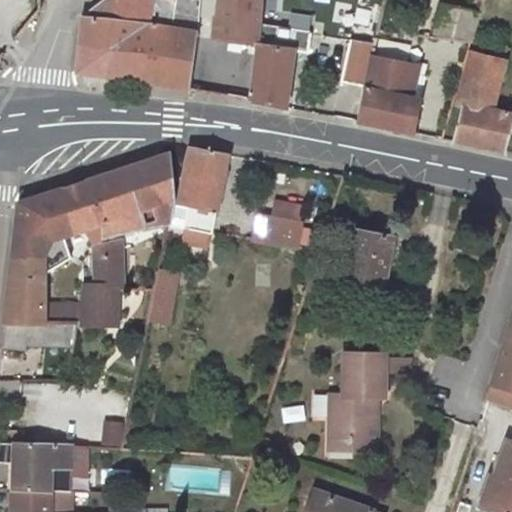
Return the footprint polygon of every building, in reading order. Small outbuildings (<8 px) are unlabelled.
[(41,0),(0,0),(8,26),(18,38),(43,11),(41,0)] [(153,0),(106,0),(88,14),(88,20),(82,22),(75,74),(189,93),(193,33),(172,31),(174,2),(153,0)] [(211,35),(193,33),(189,93),(250,103),(256,29),(257,0),(216,0),(216,14),(213,14),(211,35)] [(440,11),(435,41),(473,45),(482,15),(440,11)] [(305,34),(256,29),(250,103),(286,110),(291,52),(304,53),(305,34)] [(374,40),(345,37),(338,84),(364,87),(370,58),(374,40)] [(465,109),(455,143),(484,148),(504,154),(511,125),(511,116),(495,112),(509,52),(477,42),(460,107),(465,109)] [(370,58),(364,87),(357,122),(415,134),(421,100),(418,99),(422,77),(404,73),(405,66),(370,58)] [(227,156),(189,150),(177,208),(170,206),(166,227),(184,230),(210,236),(227,156)] [(167,157),(86,184),(102,229),(101,296),(85,293),(79,334),(82,333),(145,332),(152,300),(118,296),(122,251),(112,249),(113,243),(144,233),(140,216),(170,206),(172,185),(167,157)] [(86,184),(18,206),(13,261),(39,262),(54,245),(102,229),(86,184)] [(166,227),(170,206),(140,216),(144,233),(166,227)] [(276,207),(274,221),(297,225),(300,210),(276,207)] [(258,219),(254,243),(296,252),(301,226),(258,219)] [(208,251),(210,236),(184,230),(181,246),(208,251)] [(337,237),(326,233),(319,255),(314,267),(327,271),(337,237)] [(393,241),(355,233),(346,277),(347,279),(344,294),(369,300),(372,284),(385,286),(393,241)] [(43,282),(39,262),(13,261),(7,309),(3,360),(25,359),(25,349),(24,337),(44,335),(43,282)] [(511,316),(487,400),(511,408),(511,316)] [(44,335),(44,348),(72,348),(74,334),(44,335)] [(44,348),(44,335),(24,337),(25,349),(44,348)] [(390,355),(389,373),(408,374),(409,356),(390,355)] [(345,357),(343,357),(343,400),(330,400),(330,419),(330,441),(352,442),(352,454),(369,455),(369,425),(365,425),(366,418),(378,417),(378,400),(386,400),(386,357),(365,357),(345,357)] [(67,390),(69,373),(38,371),(37,388),(67,390)] [(0,392),(16,396),(18,383),(0,379),(0,392)] [(330,400),(314,401),(315,419),(330,419),(330,400)] [(379,455),(378,417),(366,418),(365,425),(369,425),(369,455),(379,455)] [(122,445),(124,420),(103,418),(101,444),(122,445)] [(6,435),(6,447),(17,447),(17,436),(6,435)] [(330,454),(352,454),(352,442),(330,441),(330,454)] [(511,511),(511,442),(509,441),(496,477),(502,479),(491,510),(496,511),(511,511)] [(87,449),(17,447),(6,447),(0,446),(0,466),(12,466),(11,492),(46,494),(69,495),(70,470),(87,472),(87,449)] [(480,507),(491,510),(502,479),(496,477),(491,475),(480,507)] [(47,511),(46,494),(11,492),(10,511),(47,511)] [(71,511),(70,495),(69,495),(46,494),(47,511),(71,511)] [(364,511),(313,495),(307,511),(364,511)]
